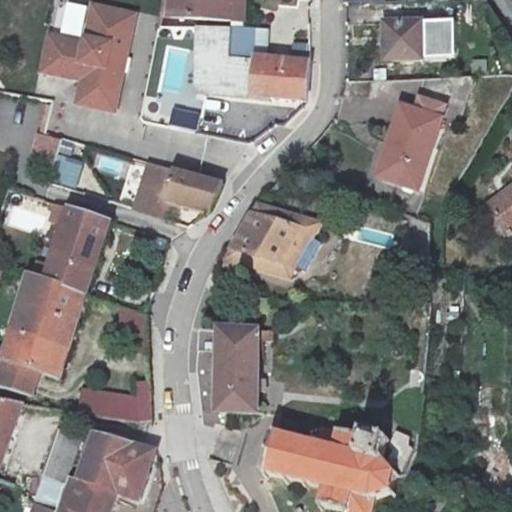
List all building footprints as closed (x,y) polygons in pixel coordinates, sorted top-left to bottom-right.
[(175,0),(175,10),(236,15),(241,15),(242,0),(175,0)] [(97,6),(90,42),(52,35),(44,76),(81,84),(76,109),(120,118),(141,15),(97,6)] [(235,25),(201,21),(197,88),(309,94),(315,59),(265,54),(233,51),(235,28),(235,25)] [(428,27),(392,29),(394,64),(430,63),(428,27)] [(268,29),(235,28),(233,51),(265,54),(268,29)] [(449,77),(448,90),(474,93),(475,80),(449,77)] [(175,107),(171,124),(196,129),(200,112),(175,107)] [(421,198),(453,117),(427,107),(422,119),(408,112),(381,184),(421,198)] [(58,170),(65,143),(41,137),(34,163),(58,170)] [(122,206),(135,158),(83,144),(69,141),(57,185),(122,206)] [(212,204),(214,202),(222,177),(149,157),(139,202),(170,211),(195,198),(212,204)] [(506,242),(511,238),(511,194),(486,212),(506,242)] [(325,225),(268,207),(261,215),(239,261),(297,275),(325,225)] [(68,239),(56,286),(98,300),(118,227),(61,208),(54,234),(68,239)] [(98,300),(56,286),(38,280),(2,388),(36,399),(43,380),(69,387),(98,300)] [(131,312),(121,312),(122,339),(137,339),(138,358),(152,357),(151,319),(131,312)] [(209,417),(242,419),(269,419),(271,334),(209,333),(206,354),(204,373),(209,417)] [(139,384),(140,399),(85,391),(81,415),(141,424),(156,422),(153,383),(139,384)] [(0,487),(1,488),(14,453),(29,409),(0,403),(0,487)] [(242,432),(242,419),(209,417),(212,424),(242,432)] [(321,423),(317,440),(335,444),(340,426),(321,423)] [(335,444),(317,440),(276,429),(266,469),(325,483),(321,502),(346,508),(345,510),(353,511),(372,511),(375,494),(392,488),(395,468),(386,453),(389,436),(340,426),(335,444)] [(411,432),(399,426),(390,443),(397,446),(392,458),(404,465),(415,445),(407,441),(411,432)] [(107,437),(92,482),(130,500),(149,447),(107,437)] [(26,458),(14,453),(1,488),(15,492),(26,463),(26,458)] [(74,511),(92,484),(81,480),(71,509),(53,504),(47,511),(74,511)] [(74,511),(125,511),(130,500),(92,482),(92,484),(74,511)]
